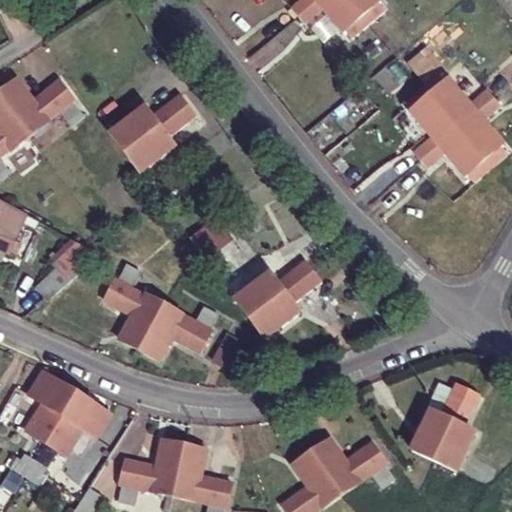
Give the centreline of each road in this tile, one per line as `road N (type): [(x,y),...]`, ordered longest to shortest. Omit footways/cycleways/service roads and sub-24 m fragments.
road 1 (residential): [(0,322),(144,386),(230,399),(301,385),(461,311)]
road 2 (residential): [(178,0),(331,197),(461,311)]
